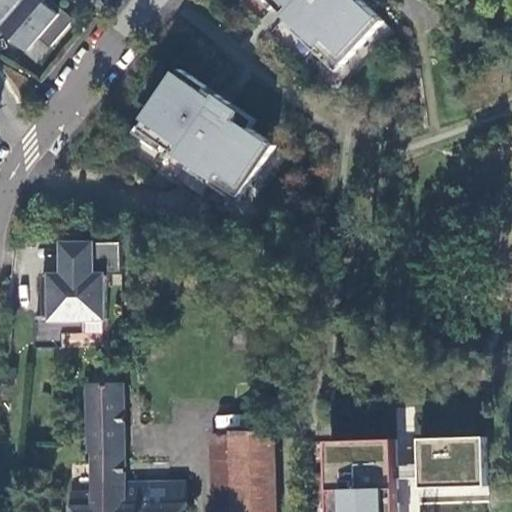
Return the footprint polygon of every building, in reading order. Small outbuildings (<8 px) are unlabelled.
[(0,0),(0,27),(0,28),(24,0),(0,0)] [(41,0),(24,0),(0,28),(27,52),(39,39),(49,48),(70,24),(41,0)] [(270,0),(341,67),(384,22),(362,1),(363,0),(270,0)] [(182,69),(141,129),(241,197),(276,146),(239,120),(242,116),(205,91),(208,87),(182,69)] [(195,196),(185,210),(202,222),(212,208),(195,196)] [(106,321),(105,275),(121,275),(120,246),(64,247),(65,274),(41,275),(42,315),(35,315),(36,359),(64,358),(64,337),(78,336),(78,322),(106,321)] [(188,511),(188,482),(126,483),(125,426),(125,386),(122,386),(121,370),(96,369),(96,386),(89,386),(90,454),(92,454),(93,494),(75,494),(75,507),(71,507),(70,511),(188,511)] [(275,511),(272,431),(232,433),(235,511),(275,511)] [(487,435),(421,438),(423,487),(435,487),(489,485),(487,435)] [(398,511),(398,505),(397,439),(329,441),(331,511),(398,511)]
